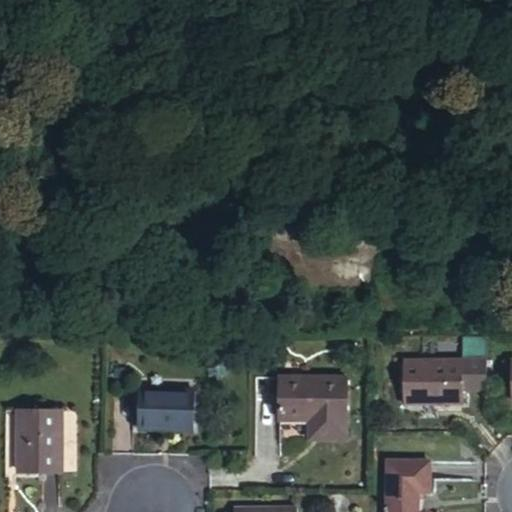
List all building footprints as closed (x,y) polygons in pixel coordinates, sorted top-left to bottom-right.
[(483,365),(399,364),(400,406),(456,407),(456,393),(482,394),(483,365)] [(511,398),(511,365),(501,365),(501,397),(511,398)] [(342,444),(342,383),(276,383),(276,427),(315,427),(315,444),(342,444)] [(190,388),(135,388),(134,426),(191,426),(190,388)] [(55,409),(15,408),(15,472),(56,472),(55,409)] [(386,511),(415,511),(415,491),(428,491),(428,465),(429,465),(387,464),(386,511)]
